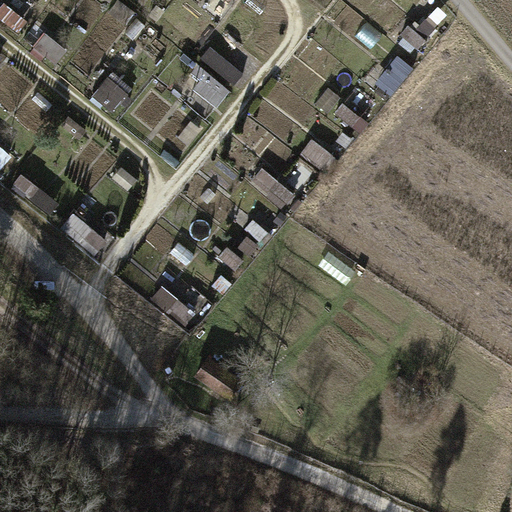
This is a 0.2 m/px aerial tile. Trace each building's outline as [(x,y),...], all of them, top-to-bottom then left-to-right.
[(15,0),(7,0),(0,10),(22,26),(32,12),(15,0)] [(236,0),(212,0),(227,11),(236,0)] [(51,24),(37,41),(58,57),(72,40),(51,24)] [(191,71),(226,96),(249,64),(214,39),(191,71)] [(401,46),(383,76),(399,86),(418,57),(401,46)] [(0,86),(0,89),(18,106),(39,84),(20,65),(0,86)] [(118,104),(134,79),(114,67),(99,92),(118,104)] [(0,130),(0,165),(4,167),(18,140),(0,130)] [(251,176),(283,207),(301,188),(269,157),(251,176)] [(57,208),(66,193),(26,168),(17,182),(57,208)] [(63,226),(100,249),(113,227),(77,205),(63,226)] [(234,239),(225,251),(240,262),(249,250),(234,239)] [(154,296),(187,324),(202,305),(169,278),(154,296)] [(213,346),(200,366),(230,384),(243,364),(213,346)]
